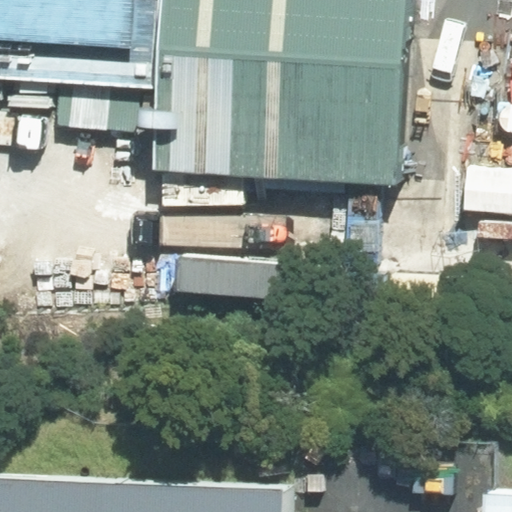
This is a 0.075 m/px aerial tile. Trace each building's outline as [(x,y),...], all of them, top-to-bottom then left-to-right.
[(0,0),(0,78),(152,87),(157,0),(0,0)] [(408,0),(167,0),(158,171),(399,184),(408,0)] [(0,454),(0,511),(289,511),(291,462),(0,454)] [(432,460),(350,457),(349,489),(431,492),(432,460)] [(511,511),(511,497),(504,497),(503,511),(511,511)]
